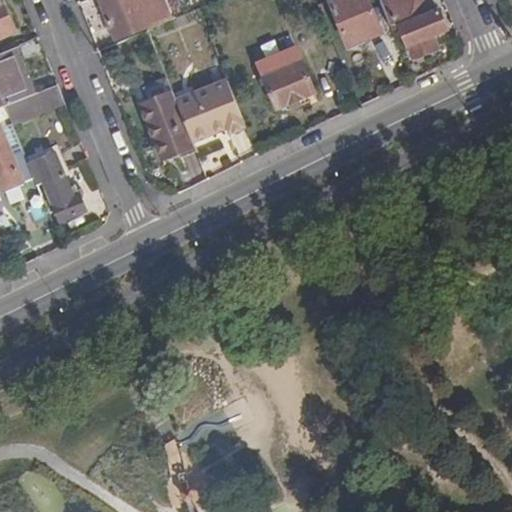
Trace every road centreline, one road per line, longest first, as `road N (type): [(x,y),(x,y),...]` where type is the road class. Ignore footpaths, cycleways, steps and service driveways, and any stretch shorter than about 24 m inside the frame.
road 1 (secondary): [(504,71),(402,128),(150,234)]
road 2 (residential): [(150,234),(134,215),(50,0)]
road 3 (secondary): [(150,234),(0,311)]
